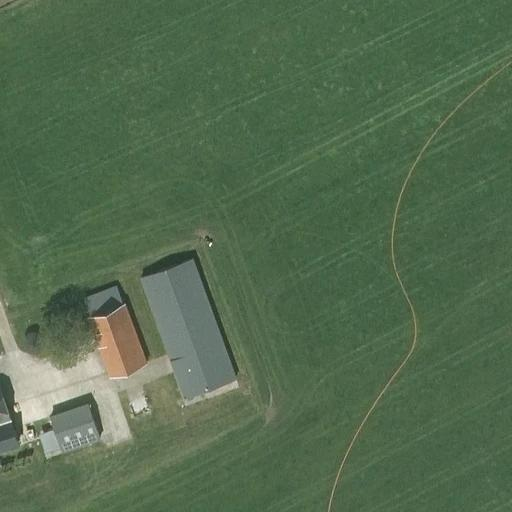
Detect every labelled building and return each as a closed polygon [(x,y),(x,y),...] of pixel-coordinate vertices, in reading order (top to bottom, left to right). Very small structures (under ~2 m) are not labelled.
[(238,378),(193,258),(140,279),(183,400),(238,378)] [(84,298),(90,315),(88,316),(110,377),(147,363),(126,302),(123,303),(117,286),(84,298)] [(0,423),(10,420),(0,393),(0,423)] [(63,450),(101,437),(89,401),(50,414),(63,450)] [(0,450),(19,444),(10,420),(0,423),(0,450)]
